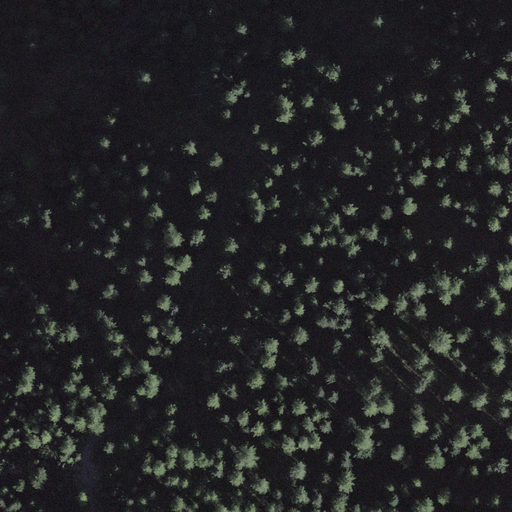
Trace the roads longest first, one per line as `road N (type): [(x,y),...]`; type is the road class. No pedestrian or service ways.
road 1 (track): [(319,0),(312,22),(262,76),(189,320),(181,379),(89,445),(94,511)]
road 2 (track): [(0,135),(137,0)]
